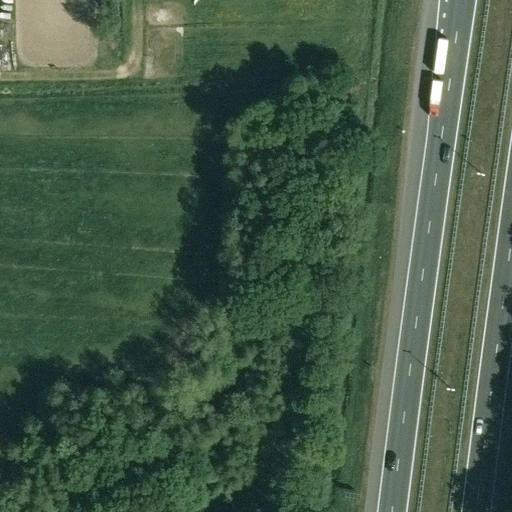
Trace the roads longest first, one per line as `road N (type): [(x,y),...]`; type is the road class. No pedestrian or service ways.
road 1 (motorway): [(460,0),(391,511)]
road 2 (motorway): [(477,511),(511,249)]
